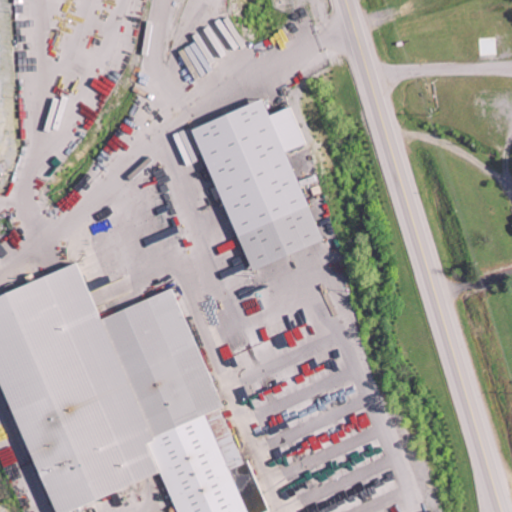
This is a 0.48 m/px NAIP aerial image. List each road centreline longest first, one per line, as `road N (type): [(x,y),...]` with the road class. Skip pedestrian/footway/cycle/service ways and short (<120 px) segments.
road 1 (trunk): [(501,511),(345,0)]
road 2 (residential): [(0,275),(162,127),(293,36),(357,36)]
